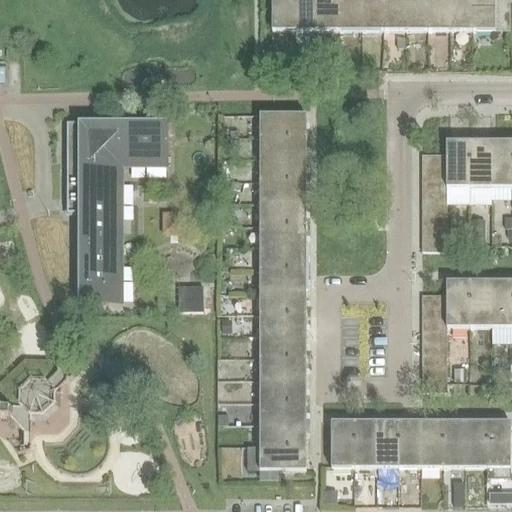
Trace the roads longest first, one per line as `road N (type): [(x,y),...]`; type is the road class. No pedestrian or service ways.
road 1 (residential): [(398,290),(398,93),(511,94)]
road 2 (residential): [(398,290),(327,290),(327,393),(398,393)]
